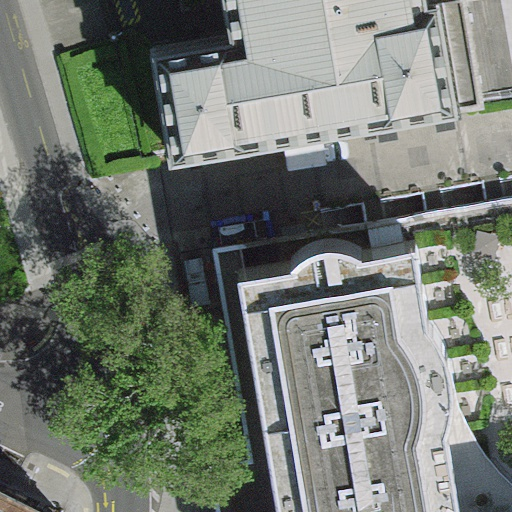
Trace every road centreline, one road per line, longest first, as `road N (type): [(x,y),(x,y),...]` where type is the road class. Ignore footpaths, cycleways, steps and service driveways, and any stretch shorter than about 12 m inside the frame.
road 1 (residential): [(1,0),(118,411)]
road 2 (residential): [(118,411),(72,417),(0,399)]
